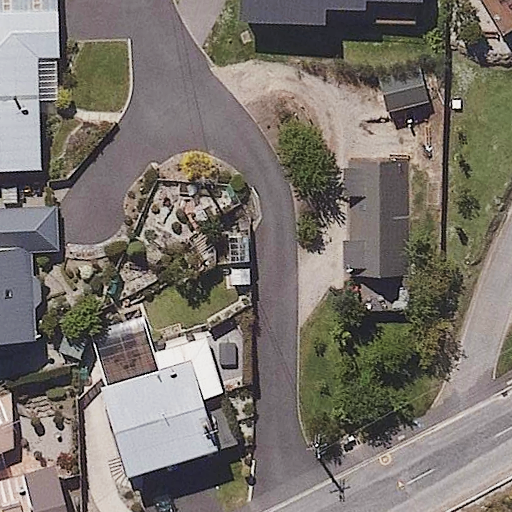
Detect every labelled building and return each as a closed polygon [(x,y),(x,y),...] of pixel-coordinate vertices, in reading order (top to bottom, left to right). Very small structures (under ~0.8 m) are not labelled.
[(63,98),(60,0),(0,0),(0,169),(39,168),(38,98),(63,98)] [(429,13),(428,0),(251,0),(251,26),(336,28),(338,12),(429,13)] [(511,0),(492,0),(506,24),(511,20),(511,0)] [(411,148),(350,149),(353,316),(414,315),(411,148)] [(61,203),(0,203),(0,338),(38,338),(37,254),(62,253),(61,203)] [(207,329),(94,365),(128,472),(219,443),(205,398),(226,391),(207,329)] [(10,405),(0,407),(0,511),(72,511),(60,455),(23,463),(10,405)]
